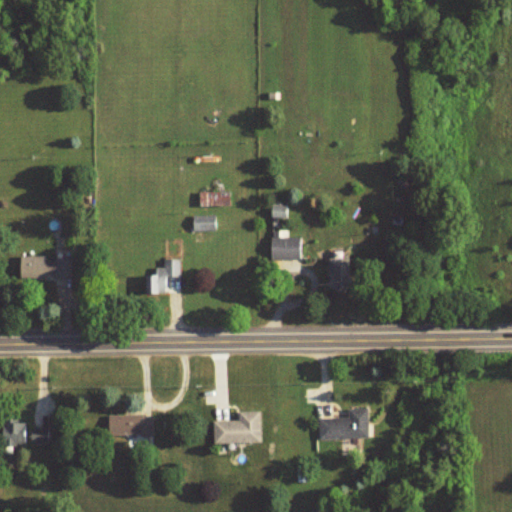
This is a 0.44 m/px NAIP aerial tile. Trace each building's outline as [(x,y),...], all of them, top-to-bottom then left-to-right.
[(227,183),(198,183),(198,206),(227,206),(227,183)] [(285,206),(269,206),(269,217),(285,217),(285,206)] [(214,231),(214,215),(192,215),(192,231),(214,231)] [(298,260),(298,238),(267,238),(267,260),(298,260)] [(69,258),(19,258),(19,279),(69,279),(69,258)] [(357,259),(329,259),(329,290),(357,290),(357,259)] [(179,277),(179,260),(162,260),(162,272),(146,272),(146,295),(165,295),(165,277),(179,277)] [(370,438),(370,409),(348,409),(348,417),(319,418),(319,438),(370,438)] [(212,421),(212,444),(259,444),(259,412),(237,412),(237,421),(212,421)] [(111,415),(111,436),(153,436),(153,415),(111,415)] [(4,445),(27,445),(27,419),(4,419),(4,445)] [(49,428),(33,428),(33,443),(49,443),(49,428)]
